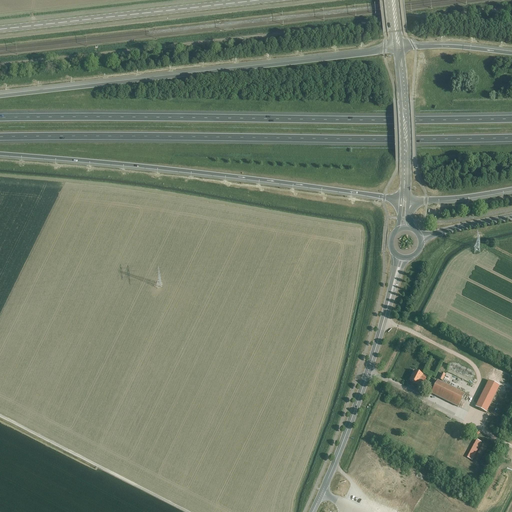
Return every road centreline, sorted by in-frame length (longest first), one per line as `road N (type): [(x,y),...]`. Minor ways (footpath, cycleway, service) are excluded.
road 1 (motorway): [(0,137),(511,139)]
road 2 (motorway): [(511,119),(0,119)]
road 3 (motorway): [(0,153),(405,199)]
road 4 (motorway): [(398,48),(0,96)]
road 5 (primary): [(0,29),(260,0)]
road 6 (unclassified): [(189,511),(0,415)]
road 7 (tertiary): [(312,511),(383,321)]
road 8 (primary): [(405,199),(398,48)]
